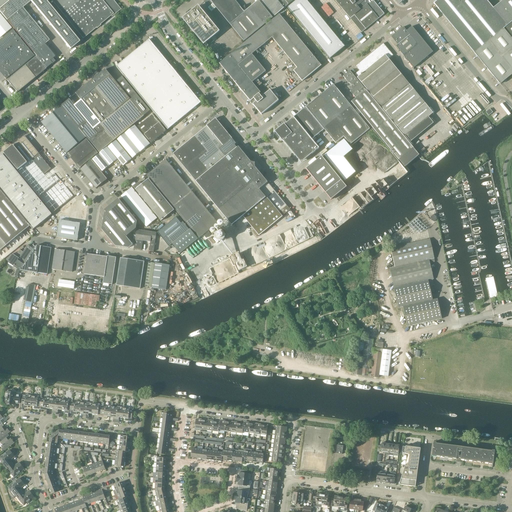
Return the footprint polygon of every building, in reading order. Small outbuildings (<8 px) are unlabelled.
[(9,0),(0,7),(0,11),(7,20),(46,68),(52,63),(52,64),(55,61),(53,58),(55,56),(44,44),(49,40),(28,15),(22,8),(30,1),(66,44),(68,47),(70,49),(73,47),(79,42),(46,1),(47,0),(9,0)] [(112,2),(113,1),(112,0),(51,0),(83,39),(113,14),(114,14),(113,14),(118,10),(112,2)] [(210,0),(213,3),(244,41),(272,17),(258,0),(246,10),(245,7),(242,9),(234,0),(210,0)] [(261,0),(275,16),(294,0),(261,0)] [(296,0),(288,7),(330,59),(345,47),(306,0),(296,0)] [(334,0),(362,32),(379,18),(378,18),(384,14),(372,0),(334,0)] [(437,0),(434,3),(439,9),(474,53),(504,28),(504,29),(511,21),(511,0),(503,0),(493,8),(486,0),(437,0)] [(219,32),(198,6),(183,19),(204,44),(219,32)] [(219,63),(250,101),(261,115),(279,101),(270,90),(262,97),(259,94),(261,93),(252,82),(266,71),(252,54),(272,38),(297,68),(294,71),(302,81),(321,66),(279,14),(245,42),(219,63)] [(0,37),(12,28),(6,21),(0,26),(0,37)] [(504,28),(474,53),(500,84),(511,74),(511,21),(504,29),(504,28)] [(395,33),(391,37),(398,45),(396,46),(404,56),(414,68),(433,52),(412,26),(407,31),(403,27),(397,32),(398,32),(397,33),(396,33),(395,32),(395,33)] [(6,79),(9,76),(34,56),(12,30),(0,39),(0,71),(6,79),(5,79),(6,79)] [(168,130),(201,102),(149,39),(116,66),(165,126),(165,127),(168,130)] [(354,74),(357,78),(390,51),(383,43),(355,66),(359,70),(354,74)] [(405,136),(410,142),(433,123),(428,117),(433,113),(409,84),(388,59),(393,55),(390,51),(357,78),(381,107),(405,136)] [(35,57),(7,80),(17,93),(46,69),(35,57)] [(150,111),(122,77),(116,82),(110,75),(105,69),(88,83),(87,83),(78,90),(79,91),(76,93),(100,123),(114,140),(150,111)] [(350,71),(343,76),(345,78),(345,79),(346,79),(350,84),(350,83),(351,84),(352,88),(353,89),(352,90),(351,90),(350,91),(354,96),(356,98),(359,96),(366,90),(358,81),(350,71)] [(310,103),(306,107),(330,136),(336,143),(343,137),(344,137),(350,145),(370,129),(344,98),(337,89),(334,85),(333,84),(329,88),(325,91),(325,92),(327,94),(322,98),(321,99),(317,102),(317,103),(315,100),(310,103)] [(356,98),(351,102),(405,167),(416,157),(419,155),(413,148),(366,90),(359,96),(356,98)] [(60,106),(61,106),(86,137),(89,141),(89,140),(99,152),(114,140),(100,123),(94,129),(69,99),(60,106)] [(67,153),(86,137),(61,106),(41,122),(67,153)] [(301,111),(297,114),(297,115),(299,117),(296,120),(294,117),(290,120),(291,121),(286,125),(286,124),(285,124),(280,128),(280,129),(280,128),(281,129),(280,136),(279,136),(284,142),(284,141),(285,141),(301,161),(311,153),(312,154),(319,148),(312,140),(324,130),(306,107),(301,111)] [(166,131),(152,114),(137,126),(151,143),(166,131)] [(173,154),(193,177),(196,181),(237,148),(235,146),(235,145),(236,144),(215,119),(207,126),(173,154)] [(454,126),(452,128),(455,132),(458,129),(457,129),(460,126),(456,122),(453,125),(454,126)] [(135,125),(125,133),(140,152),(150,144),(135,125)] [(125,133),(117,139),(133,158),(140,152),(125,133)] [(19,140),(15,144),(14,144),(28,162),(39,153),(24,136),(19,140)] [(73,161),(92,146),(86,139),(68,154),(67,154),(73,161)] [(108,147),(123,166),(131,159),(116,140),(108,147)] [(4,153),(18,170),(27,162),(13,145),(4,153)] [(98,153),(92,146),(73,161),(79,169),(80,168),(79,168),(98,153)] [(99,153),(100,154),(92,160),(102,172),(117,159),(107,147),(99,153)] [(238,147),(237,148),(196,181),(232,225),(243,216),(255,232),(254,233),(257,237),(259,236),(282,216),(290,210),(276,192),(268,182),(267,182),(255,167),(254,163),(250,161),(238,147)] [(48,171),(51,169),(39,154),(18,171),(38,195),(41,193),(59,178),(58,178),(55,174),(48,179),(47,177),(41,182),(37,178),(43,173),(48,171)] [(0,189),(30,226),(33,230),(52,214),(4,156),(2,157),(0,157),(0,156),(0,189)] [(331,200),(335,196),(347,187),(321,156),(306,169),(331,200)] [(147,175),(199,238),(217,222),(166,159),(147,175)] [(80,170),(87,177),(96,188),(107,179),(92,160),(80,170)] [(53,213),(56,217),(77,200),(73,196),(59,179),(39,196),(53,213)] [(161,221),(174,210),(148,179),(136,189),(133,186),(161,221)] [(121,196),(146,227),(157,218),(132,187),(121,196)] [(0,250),(30,226),(0,189),(0,250)] [(118,199),(105,210),(105,211),(106,212),(126,237),(136,229),(137,222),(137,221),(119,199),(118,199)] [(133,245),(126,237),(106,212),(104,213),(102,229),(115,246),(129,248),(133,245)] [(176,217),(157,232),(162,239),(181,223),(176,217)] [(78,240),(80,223),(59,220),(57,237),(78,240)] [(181,223),(162,239),(169,246),(172,244),(180,253),(198,239),(190,229),(189,230),(183,222),(181,223)] [(134,249),(138,249),(142,250),(143,241),(150,242),(151,238),(156,239),(156,233),(137,230),(134,249)] [(394,288),(395,288),(399,307),(404,306),(408,326),(442,318),(438,299),(433,300),(428,280),(433,279),(430,263),(435,262),(430,239),(402,245),(401,241),(394,243),(395,246),(391,248),(395,267),(390,268),(394,288)] [(23,252),(18,260),(24,264),(20,270),(47,275),(51,247),(37,245),(34,249),(28,245),(23,252)] [(55,249),(52,269),(51,269),(51,273),(54,273),(55,269),(72,272),(75,252),(55,249)] [(14,253),(6,260),(14,265),(14,266),(20,270),(24,264),(18,260),(23,252),(20,250),(16,255),(14,253)] [(103,283),(112,284),(116,257),(107,256),(107,257),(105,256),(105,257),(87,254),(84,274),(102,277),(104,277),(103,283)] [(140,289),(144,261),(120,258),(116,285),(140,289)] [(151,287),(154,263),(149,262),(145,286),(151,287)] [(170,265),(167,265),(155,263),(151,288),(166,290),(170,265)] [(32,303),(36,285),(29,284),(26,302),(32,303)] [(372,352),(373,339),(365,338),(356,342),(352,374),(355,375),(367,376),(368,369),(369,369),(368,377),(379,377),(379,375),(388,376),(391,351),(382,349),(382,353),(372,352)] [(15,402),(20,403),(21,395),(16,394),(16,392),(7,391),(7,393),(6,393),(5,397),(6,397),(5,403),(15,404),(15,402)] [(28,405),(31,405),(32,396),(23,395),(22,404),(25,404),(25,407),(28,407),(28,405)] [(40,409),(41,406),(42,397),(41,397),(42,395),(40,395),(39,397),(32,396),(31,405),(34,406),(34,408),(40,409)] [(51,398),(42,397),(41,406),(44,407),(43,409),(46,409),(46,407),(50,408),(51,398)] [(72,401),(63,400),(62,409),(65,410),(65,412),(68,412),(68,410),(71,410),(72,401)] [(77,411),(80,412),(81,402),(72,401),(71,410),(74,411),(74,413),(77,413),(77,411)] [(99,405),(93,404),(92,413),(95,414),(95,416),(98,416),(98,414),(101,414),(103,406),(99,405)] [(107,415),(111,416),(112,407),(105,406),(103,406),(101,414),(105,415),(104,417),(107,417),(107,415)] [(133,409),(124,408),(123,417),(126,418),(126,420),(129,420),(129,418),(132,418),(133,409)] [(163,413),(163,418),(172,419),(172,420),(178,421),(178,419),(172,418),(172,414),(163,413)] [(162,423),(162,428),(171,430),(171,431),(176,432),(177,429),(171,428),(171,425),(162,423)] [(0,439),(7,434),(10,431),(7,427),(4,429),(2,426),(0,428),(0,439)] [(59,430),(50,437),(50,442),(49,442),(58,443),(58,438),(59,430)] [(9,436),(7,434),(0,439),(2,441),(1,442),(4,446),(1,448),(4,451),(15,442),(11,438),(9,440),(7,438),(9,436)] [(161,434),(160,439),(170,440),(169,441),(175,442),(176,439),(170,438),(170,435),(161,434)] [(381,452),(385,452),(386,444),(381,443),(381,446),(378,446),(377,451),(381,452)] [(456,462),(460,462),(461,460),(493,464),(495,451),(433,443),(432,456),(456,459),(456,462)] [(160,444),(159,449),(168,450),(168,451),(174,452),(174,449),(168,448),(169,445),(160,444)] [(405,464),(400,483),(399,483),(399,484),(400,484),(400,485),(401,485),(415,487),(418,463),(420,450),(419,449),(418,448),(403,446),(402,452),(402,453),(402,452),(405,453),(409,455),(408,464),(405,464)] [(0,461),(6,468),(12,463),(10,459),(14,456),(13,454),(13,453),(14,453),(14,452),(13,452),(13,451),(12,451),(11,451),(11,452),(10,450),(1,456),(0,456),(0,459),(1,461),(0,461)] [(102,460),(98,462),(101,470),(106,469),(102,460)] [(21,464),(19,462),(15,466),(12,463),(6,468),(11,475),(12,475),(13,477),(11,479),(12,481),(15,479),(14,478),(25,469),(23,466),(23,465),(23,464),(22,464),(21,464)] [(83,467),(86,476),(91,474),(88,465),(83,467)] [(237,476),(237,478),(250,480),(250,477),(251,477),(252,471),(240,470),(240,473),(239,476),(237,476)] [(47,479),(48,484),(57,481),(55,476),(47,479)] [(22,480),(21,480),(20,478),(17,480),(16,478),(15,479),(12,481),(14,482),(8,486),(9,487),(6,489),(11,495),(13,493),(16,496),(22,491),(20,488),(24,484),(23,482),(24,482),(24,481),(24,480),(23,480),(22,480)] [(249,484),(250,480),(237,478),(237,481),(238,482),(238,484),(239,485),(239,488),(249,489),(250,484),(249,484)] [(57,481),(48,484),(50,489),(59,485),(57,481)] [(114,485),(116,490),(125,487),(123,482),(114,485)] [(52,493),(61,490),(59,485),(50,489),(52,493)] [(116,495),(117,495),(126,492),(125,487),(116,490),(114,491),(116,495)] [(235,493),(235,496),(247,498),(248,494),(249,495),(249,489),(239,488),(238,491),(237,490),(237,494),(235,493)] [(102,489),(97,491),(100,500),(105,498),(102,489)] [(31,492),(29,491),(25,494),(22,491),(16,496),(21,503),(22,503),(24,506),(35,498),(33,495),(33,494),(33,493),(33,492),(32,492),(31,492)] [(294,492),(293,498),(303,499),(304,492),(300,491),(299,493),(294,492)] [(117,500),(128,496),(126,492),(117,495),(119,499),(117,500)] [(156,496),(158,501),(167,499),(166,495),(169,494),(168,492),(166,493),(166,494),(156,496)] [(314,504),(321,505),(323,494),(322,494),(322,493),(319,493),(319,494),(317,494),(316,499),(314,499),(314,504)] [(323,494),(321,505),(329,506),(329,501),(327,501),(328,495),(323,494)] [(84,498),(86,505),(91,503),(88,495),(83,496),(83,498),(84,498)] [(128,497),(128,496),(117,500),(119,505),(128,502),(126,497),(128,497)] [(236,500),(236,502),(237,502),(236,509),(247,510),(248,502),(247,501),(247,498),(235,496),(234,499),(236,500)] [(332,506),(339,507),(340,497),(335,496),(334,501),(332,501),(332,506)] [(340,497),(339,507),(347,508),(347,503),(345,503),(346,497),(340,497)] [(87,507),(86,505),(84,498),(83,498),(79,500),(82,509),(87,507)] [(302,507),(303,499),(293,498),(293,499),(292,498),(291,502),(293,502),(292,504),(298,504),(297,506),(302,507)] [(364,511),(365,510),(368,503),(362,502),(362,500),(358,499),(355,511),(357,511),(358,510),(364,511)] [(77,510),(82,509),(79,500),(74,502),(77,510)] [(72,511),(77,510),(74,502),(69,503),(72,511)] [(159,506),(160,511),(169,509),(168,505),(171,504),(171,502),(168,502),(168,504),(159,506)] [(388,509),(388,508),(386,507),(376,502),(374,507),(376,508),(375,511),(376,511),(386,511),(388,510),(388,509)]
